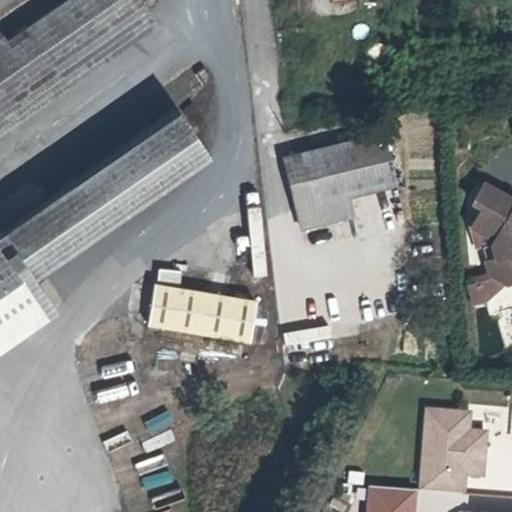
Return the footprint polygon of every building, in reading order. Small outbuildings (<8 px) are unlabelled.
[(207,161),(175,115),(0,231),(0,133),(158,25),(144,7),(138,0),(58,0),(0,41),(0,354),(51,320),(29,287),(207,161)] [(392,185),(380,134),(281,159),(299,230),(351,218),(345,196),(392,185)] [(511,200),(482,184),(472,204),(479,208),(469,229),(484,237),(487,231),(495,235),(490,247),(491,252),(494,261),(484,264),(489,279),(506,287),(511,284),(511,200)] [(236,239),(238,272),(262,271),(261,238),(236,239)] [(482,253),(484,264),(494,261),(491,252),(490,247),(480,250),(482,253)] [(155,281),(177,286),(179,274),(158,269),(155,281)] [(247,342),(254,301),(154,284),(146,324),(247,342)] [(129,341),(132,324),(120,322),(117,339),(129,341)] [(480,473),(482,451),(464,449),(466,432),(468,412),(426,407),(418,484),(460,489),(462,471),(480,473)] [(464,449),(482,451),(484,434),(466,432),(464,449)]
